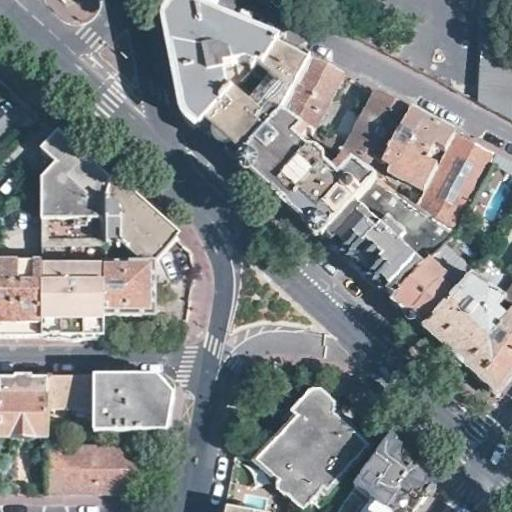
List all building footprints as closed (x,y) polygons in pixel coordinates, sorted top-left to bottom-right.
[(511,84),(511,80),(511,56),(511,0),(485,0),(481,83),(511,84)] [(200,123),(201,124),(202,122),(234,88),(229,65),(257,65),(264,69),(279,41),(200,8),(189,3),(185,3),(180,3),(178,4),(174,6),(173,7),(170,9),(168,13),(166,18),(168,21),(168,24),(174,55),(184,103),(186,108),(188,112),(192,117),(200,123)] [(279,78),(257,109),(250,103),(234,88),(202,122),(201,124),(209,132),(217,139),(238,157),(270,121),(279,111),(314,59),(301,52),(279,41),(264,69),(271,73),(279,78)] [(314,59),(279,111),(313,135),(345,74),(325,64),(314,59)] [(250,103),(257,109),(279,78),(271,73),(250,103)] [(480,103),(511,121),(511,80),(511,84),(481,83),(480,103)] [(346,156),(375,177),(410,107),(396,100),(379,91),(352,145),(340,137),(337,137),(336,137),(332,138),(330,140),(328,142),(328,144),(346,156)] [(374,180),(417,208),(455,130),(438,121),(410,107),(375,177),(374,180)] [(279,196),(323,237),(374,180),(375,177),(346,156),(336,170),(327,162),(329,159),(320,151),(317,153),(308,144),(313,135),(279,111),(270,121),(238,157),(279,196)] [(74,146),(56,130),(38,151),(54,164),(40,182),(40,198),(41,210),(42,247),(65,247),(96,247),(108,247),(107,198),(110,185),(112,179),(74,146)] [(417,208),(456,234),(468,209),(497,152),(483,145),(455,130),(417,208)] [(146,210),(112,179),(110,185),(107,198),(108,247),(125,247),(141,264),(157,264),(181,241),(146,210)] [(356,266),(394,301),(431,260),(456,234),(417,208),(374,180),(323,237),(356,266)] [(468,209),(456,234),(464,239),(477,214),(468,209)] [(66,290),(65,247),(42,247),(43,263),(44,340),(76,340),(107,340),(108,318),(108,290),(96,290),(66,290)] [(108,264),(108,247),(96,247),(96,290),(108,290),(108,264)] [(511,267),(489,251),(473,274),(511,301),(511,267)] [(407,313),(424,329),(466,282),(461,277),(451,289),(441,281),(447,274),(431,260),(394,301),(407,313)] [(44,340),(43,263),(0,264),(0,339),(15,340),(44,340)] [(141,264),(108,264),(108,290),(108,318),(157,319),(157,264),(141,264)] [(466,282),(424,329),(462,363),(498,397),(511,377),(511,301),(473,274),(466,282)] [(19,379),(0,378),(0,435),(47,436),(47,432),(47,387),(47,379),(19,379)] [(66,379),(47,379),(47,387),(66,387),(66,379)] [(66,387),(47,387),(47,432),(56,432),(94,432),(94,379),(66,379),(66,387)] [(94,432),(168,433),(170,422),(175,398),(157,379),(143,379),(94,379),(94,432)] [(366,454),(376,462),(393,437),(382,427),(367,444),(335,414),(334,409),(333,407),(334,405),(321,395),(311,396),(294,414),(300,421),(259,465),(280,484),(277,489),(281,494),(289,500),(290,499),(305,511),(310,511),(314,506),(312,505),(323,492),(326,495),(366,454)] [(47,436),(47,495),(102,495),(141,495),(142,448),(56,447),(56,432),(47,432),(47,436)] [(426,498),(433,489),(424,482),(431,472),(393,437),(376,462),(341,511),(415,511),(419,507),(416,504),(423,496),(426,498)]
